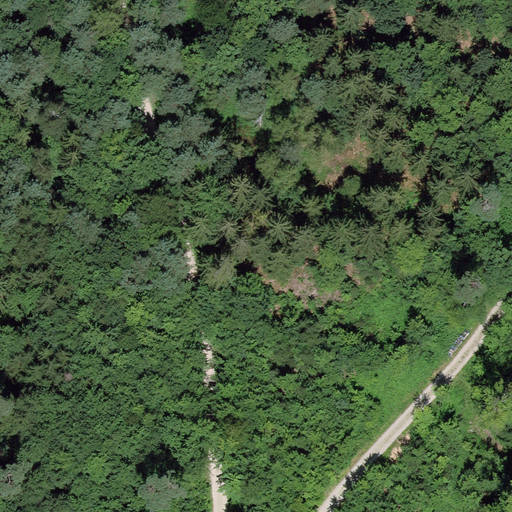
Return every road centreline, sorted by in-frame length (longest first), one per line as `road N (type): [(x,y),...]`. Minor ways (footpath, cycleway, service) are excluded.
road 1 (track): [(110,0),(190,272),(225,511)]
road 2 (track): [(511,296),(379,438),(326,511)]
